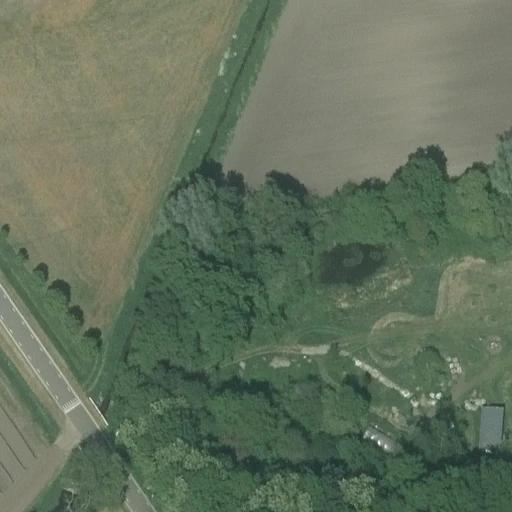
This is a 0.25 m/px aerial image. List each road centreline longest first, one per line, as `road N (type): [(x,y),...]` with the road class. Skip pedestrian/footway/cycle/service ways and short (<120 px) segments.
road 1 (track): [(258,0),(86,427)]
road 2 (unclassified): [(143,511),(0,297)]
